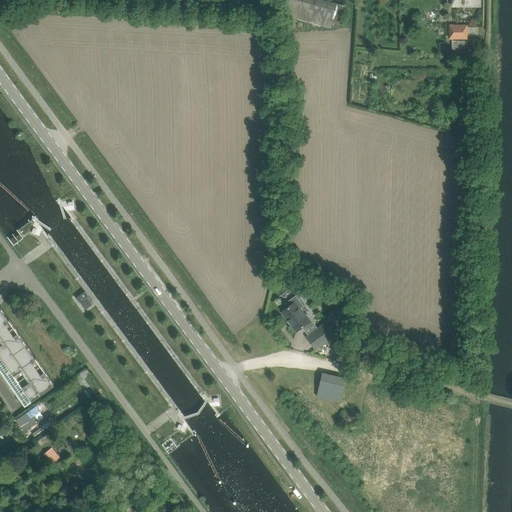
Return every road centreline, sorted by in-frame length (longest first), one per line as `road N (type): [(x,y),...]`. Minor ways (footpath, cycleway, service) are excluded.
road 1 (tertiary): [(0,73),(323,511)]
road 2 (track): [(474,393),(295,360),(262,361),(223,377)]
